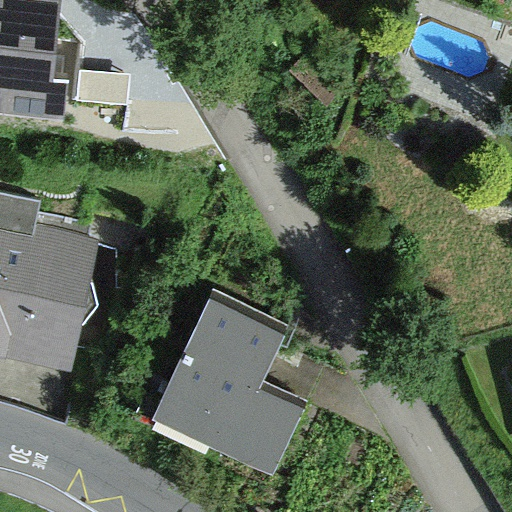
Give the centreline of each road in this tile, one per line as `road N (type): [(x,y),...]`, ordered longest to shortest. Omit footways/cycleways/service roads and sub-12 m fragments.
road 1 (residential): [(463,511),(377,373),(270,170),(152,0)]
road 2 (residential): [(0,440),(88,474),(150,511)]
